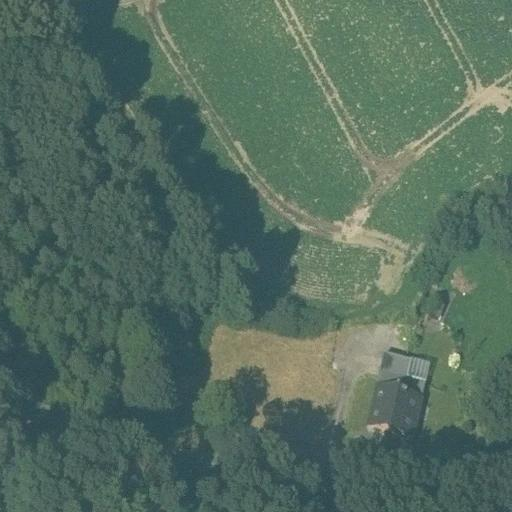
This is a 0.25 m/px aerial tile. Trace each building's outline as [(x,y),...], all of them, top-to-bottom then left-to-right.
[(442,299),(430,293),(425,304),(437,310),(442,299)] [(411,350),(385,343),(383,353),(409,359),(411,350)] [(429,354),(411,350),(409,359),(427,364),(429,354)] [(409,359),(383,353),(381,362),(425,373),(427,364),(409,359)] [(425,373),(381,362),(369,412),(413,422),(425,373)]
